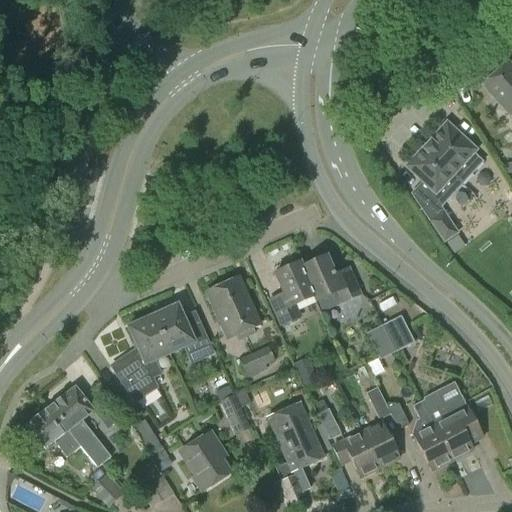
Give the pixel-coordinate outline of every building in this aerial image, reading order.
[(511,114),(511,70),(507,65),(506,64),(481,87),(509,118),(511,114)] [(445,125),(405,168),(422,184),(412,196),(429,222),(442,214),(439,209),(481,163),(463,147),(466,144),(445,125)] [(442,214),(429,222),(443,243),(456,235),(442,214)] [(456,238),(445,246),(452,257),(464,249),(456,238)] [(333,276),(325,258),(301,269),(300,269),(313,299),(315,304),(336,294),(340,304),(358,295),(347,270),(333,276)] [(293,308),(313,299),(300,269),(301,269),(299,264),(273,275),(282,296),(269,302),(280,327),(298,319),(293,308)] [(205,293),(226,341),(259,326),(237,278),(205,293)] [(176,306),(152,318),(168,355),(184,348),(191,363),(211,354),(207,345),(197,323),(186,328),(176,306)] [(400,317),(382,327),(391,346),(395,354),(414,344),(400,317)] [(159,359),(168,355),(152,318),(127,329),(137,350),(110,368),(134,404),(155,390),(151,380),(159,376),(153,363),(159,360),(159,359)] [(391,346),(382,327),(365,335),(375,354),(391,346)] [(274,362),(268,348),(237,362),(246,381),(267,372),(265,367),(274,362)] [(303,360),(293,364),(303,386),(312,382),(303,360)] [(77,425),(93,413),(92,412),(74,388),(44,412),(63,437),(62,438),(73,454),(78,450),(80,448),(77,444),(86,437),(77,425)] [(243,390),(231,396),(238,411),(249,405),(243,390)] [(390,417),(387,411),(386,411),(376,390),(365,396),(378,422),(390,417)] [(245,428),(238,411),(231,396),(218,401),(233,433),(245,428)] [(429,399),(421,404),(422,407),(433,427),(451,462),(472,452),(460,429),(472,422),(463,404),(460,397),(442,406),(440,403),(429,399)] [(105,402),(95,410),(109,428),(119,420),(105,402)] [(421,404),(412,408),(418,422),(413,425),(410,434),(413,438),(419,450),(425,464),(430,473),(451,462),(433,427),(422,407),(421,404)] [(287,466),(276,471),(281,482),(278,484),(289,508),(305,501),(302,493),(310,490),(300,469),(322,460),(299,405),(266,419),(287,466)] [(387,411),(390,417),(398,432),(408,427),(398,405),(387,411)] [(340,437),(328,411),(316,417),(329,443),(340,437)] [(54,444),(66,459),(73,454),(62,438),(63,437),(44,412),(17,433),(37,457),(54,444)] [(145,451),(156,444),(141,420),(130,427),(145,451)] [(381,425),(362,434),(379,470),(399,460),(382,425),(381,425)] [(379,470),(362,434),(331,449),(337,462),(347,457),(358,480),(379,470)] [(190,480),(199,494),(228,475),(214,454),(220,450),(210,435),(179,455),(194,477),(190,480)] [(163,454),(156,444),(145,451),(152,461),(163,454)] [(97,473),(87,481),(92,487),(89,490),(106,507),(109,505),(119,496),(102,478),(97,473)] [(151,511),(173,496),(161,479),(140,493),(151,511)]
